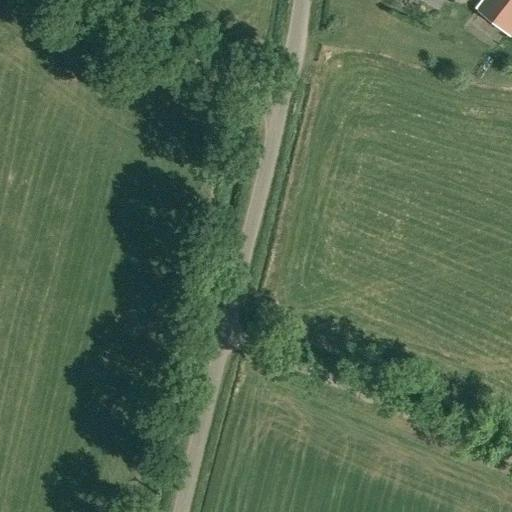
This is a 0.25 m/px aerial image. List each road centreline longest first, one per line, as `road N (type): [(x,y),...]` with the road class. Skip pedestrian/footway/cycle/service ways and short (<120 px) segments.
road 1 (unclassified): [(183,511),(281,105)]
road 2 (unclassified): [(281,105),(109,0)]
